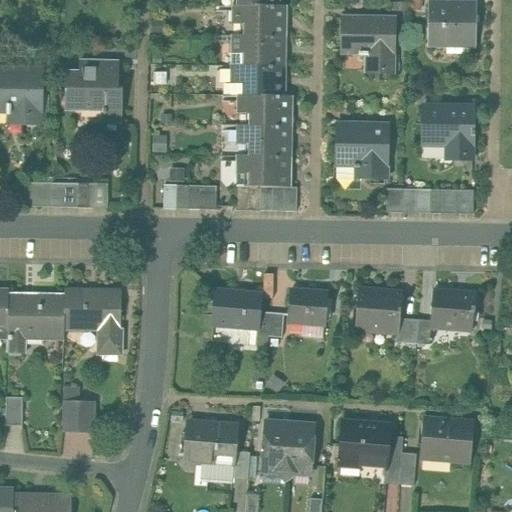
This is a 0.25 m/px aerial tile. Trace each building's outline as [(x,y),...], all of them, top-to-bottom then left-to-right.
[(446,4),(430,4),(430,44),(474,45),(475,9),(446,8),(446,4)] [(243,6),(234,6),(234,23),(252,23),(252,36),(282,36),(286,36),(287,23),(283,23),(284,6),(279,6),(243,6)] [(397,17),(343,16),(343,53),(361,54),(361,56),(369,56),(369,54),(376,54),(376,72),(396,73),(397,17)] [(252,36),(232,36),(231,66),(282,66),(286,66),(286,52),(282,52),(282,36),(252,36)] [(119,68),(97,68),(97,61),(81,61),(81,71),(68,71),(67,104),(84,104),(84,111),(104,111),(103,123),(122,123),(123,90),(118,90),(119,68)] [(43,68),(0,66),(0,112),(8,113),(8,114),(21,115),(21,123),(42,123),(43,68)] [(282,66),(231,66),(231,84),(231,95),(238,95),(238,96),(284,96),(285,83),(282,83),(282,66)] [(284,96),(238,96),(238,114),(257,114),(257,126),(288,127),(292,127),(292,113),(288,113),(288,97),(284,96)] [(475,108),(424,106),(423,146),(451,147),(451,160),(473,161),(474,136),(476,136),(476,132),(474,131),(475,108)] [(389,125),(338,125),(338,165),(356,165),(356,167),(361,167),(361,165),(369,165),(369,177),(389,177),(389,125)] [(257,126),(238,126),(237,144),(257,144),(257,156),(288,157),(292,157),(292,143),(288,143),(288,127),(257,126)] [(257,156),(238,156),(238,175),(256,175),(256,187),(261,187),(272,187),(284,187),(291,187),(291,173),(287,173),(288,157),(257,156)] [(166,182),(184,181),(183,167),(166,168),(166,182)] [(52,183),(27,183),(26,207),(51,207),(52,183)] [(65,184),(52,183),(51,207),(64,208),(65,184)] [(78,184),(65,184),(64,208),(77,208),(78,184)] [(91,184),(78,184),(77,208),(90,208),(91,184)] [(108,184),(91,184),(90,208),(108,208),(108,184)] [(176,185),(164,185),(163,210),(176,210),(176,185)] [(188,186),(176,185),(176,210),(188,210),(188,186)] [(200,186),(188,186),(188,210),(199,210),(200,186)] [(219,186),(200,186),(199,210),(219,211),(219,186)] [(249,187),(236,186),(236,211),(248,211),(249,187)] [(256,187),(249,187),(248,211),(260,212),(261,187),(256,187)] [(272,187),(261,187),(260,212),(272,212),(272,187)] [(284,187),(272,187),(272,212),(284,212),(284,187)] [(291,187),(284,187),(284,212),(296,212),(297,188),(291,187)] [(404,189),(388,189),(387,214),(403,214),(404,189)] [(417,189),(404,189),(403,214),(416,214),(417,189)] [(430,190),(417,189),(416,214),(429,215),(430,190)] [(443,190),(430,190),(429,215),(442,215),(443,190)] [(456,190),(443,190),(442,215),(455,215),(456,190)] [(474,190),(456,190),(455,215),(473,215),(474,190)] [(6,290),(0,289),(0,328),(8,329),(8,296),(8,288),(6,288),(6,290)] [(399,293),(362,290),(362,288),(359,288),(356,323),(373,324),(372,327),(398,329),(399,319),(399,314),(401,314),(401,309),(400,309),(401,291),(399,291),(399,293)] [(260,294),(216,290),(213,326),(256,329),(257,329),(259,312),(260,294)] [(326,294),(292,291),(292,290),(291,290),(288,323),(290,323),(303,324),(323,325),(323,326),(324,326),(326,293),(326,294)] [(473,294),(436,291),(436,290),(434,290),(431,321),(431,324),(459,326),(459,323),(472,324),(473,313),(474,313),(474,307),(473,307),(474,293),(473,292),(473,294)] [(120,292),(64,292),(64,297),(64,327),(100,328),(120,328),(120,292)] [(64,297),(8,296),(8,329),(7,352),(22,353),(23,336),(63,337),(64,327),(64,297)] [(271,313),(259,312),(257,329),(256,329),(256,336),(269,337),(271,313)] [(283,314),(271,313),(269,337),(281,338),(283,314)] [(418,320),(399,319),(398,329),(398,335),(396,334),(395,342),(417,344),(418,320)] [(431,321),(418,320),(417,344),(430,345),(431,324),(431,321)] [(323,325),(303,324),(302,337),(323,339),(324,326),(323,326),(323,325)] [(120,328),(100,328),(100,358),(120,358),(120,328)] [(41,340),(42,357),(63,357),(62,340),(41,340)] [(23,398),(7,398),(6,426),(22,426),(23,398)] [(78,403),(63,403),(62,431),(78,431),(78,403)] [(93,403),(78,403),(78,431),(93,432),(93,403)] [(473,423),(425,419),(422,459),(470,463),(473,423)] [(389,426),(344,423),(344,420),(342,420),(339,463),(385,467),(387,467),(389,452),(391,424),(389,423),(389,426)] [(238,426),(190,422),(189,436),(187,436),(184,462),(201,463),(234,466),(235,466),(236,452),(238,426)] [(290,425),(266,423),(262,471),(286,473),(290,425)] [(310,474),(314,426),(290,425),(286,473),(310,474)] [(235,466),(234,466),(233,477),(248,478),(250,453),(236,452),(235,466)] [(402,453),(389,452),(387,467),(385,467),(384,484),(400,485),(402,453)] [(417,454),(402,453),(400,485),(414,486),(417,454)] [(232,484),(233,477),(234,466),(201,463),(199,482),(232,484)] [(12,489),(0,489),(0,511),(13,511),(14,493),(14,488),(12,488),(12,489)] [(70,496),(16,495),(16,493),(14,493),(13,511),(71,511),(72,494),(70,494),(70,496)] [(257,511),(259,496),(246,495),(245,511),(257,511)] [(321,511),(322,500),(310,499),(309,511),(321,511)]
